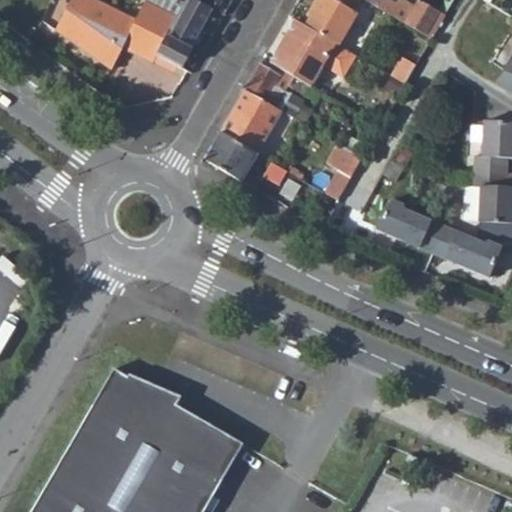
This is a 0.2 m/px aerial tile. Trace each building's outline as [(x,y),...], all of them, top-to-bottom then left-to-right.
[(67,9),(56,31),(111,71),(122,49),(127,40),(157,56),(178,17),(146,1),(136,20),(96,0),(80,0),(74,13),(67,9)] [(71,0),(67,9),(74,13),(80,0),(71,0)] [(187,0),(178,17),(157,56),(176,66),(181,68),(216,0),(187,0)] [(313,5),(302,24),(340,47),(359,14),(354,10),(359,0),(321,0),(317,7),(313,5)] [(383,0),(382,0),(378,7),(422,33),(431,39),(445,15),(420,0),(418,0),(415,6),(402,0),(399,0),(396,5),(383,0)] [(288,16),(264,59),(283,71),(294,78),(311,88),(324,66),(344,78),(357,57),(340,47),(302,24),(288,16)] [(422,33),(411,52),(421,57),(431,39),(422,33)] [(127,40),(122,49),(152,65),(154,63),(157,56),(127,40)] [(157,56),(154,63),(172,72),(176,66),(157,56)] [(401,58),(391,76),(405,85),(416,66),(401,58)] [(511,58),(497,84),(511,93),(511,58)] [(260,65),(246,89),(280,109),(289,93),(287,92),(275,84),(279,76),(260,65)] [(279,76),(275,84),(287,92),(290,86),(294,78),(283,71),(279,76)] [(294,78),(290,86),(316,101),(319,98),(324,100),(326,96),(311,88),(294,78)] [(246,89),(221,133),(257,153),(282,110),(280,109),(246,89)] [(298,112),(294,118),(304,123),(307,118),(298,112)] [(511,122),(480,121),(479,154),(470,154),(469,171),(504,172),(504,156),(511,156),(511,122)] [(221,133),(206,160),(241,180),(257,153),(221,133)] [(337,143),(325,163),(341,172),(335,186),(330,195),(339,200),(363,158),(337,143)] [(273,162),(266,175),(279,183),(287,170),(273,162)] [(475,221),(476,221),(511,222),(511,186),(503,186),(504,172),(469,171),(468,186),(477,186),(475,221)] [(315,175),(310,184),(330,195),(335,186),(315,175)] [(475,221),(477,186),(468,186),(460,186),(459,220),(475,221)] [(419,247),(433,253),(444,226),(410,211),(405,209),(404,205),(391,200),(381,216),(376,229),(406,242),(411,239),(420,243),(419,247)] [(511,222),(476,221),(479,241),(483,242),(488,241),(502,247),(511,251),(511,222)] [(444,226),(433,253),(446,259),(448,255),(457,259),(459,264),(489,277),(502,247),(488,241),(483,242),(479,241),(444,226)] [(448,255),(446,259),(459,264),(457,259),(448,255)] [(114,366),(31,511),(32,511),(205,511),(248,438),(181,400),(185,392),(130,370),(128,374),(114,366)] [(424,434),(419,446),(428,450),(433,438),(424,434)]
